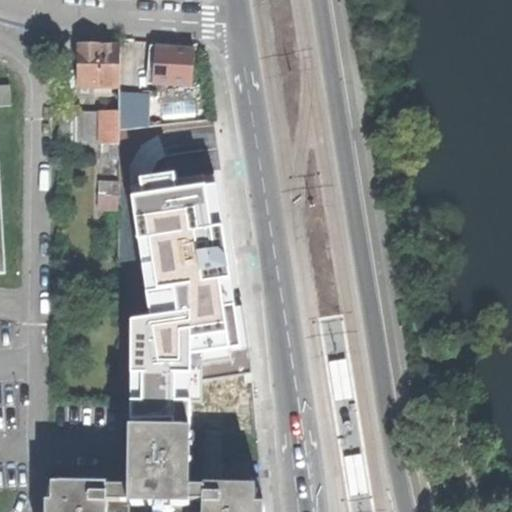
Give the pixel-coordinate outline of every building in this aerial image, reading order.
[(79,87),(119,87),(119,47),(98,47),(79,47),(79,87)] [(153,84),(190,87),(192,68),(193,50),(155,48),(155,58),(148,58),(147,72),(154,72),(153,84)] [(119,95),(119,112),(119,130),(127,129),(141,128),(143,96),(119,95)] [(77,141),(78,109),(59,106),(58,138),(77,141)] [(77,141),(100,144),(100,112),(78,109),(77,141)] [(100,144),(119,144),(119,130),(119,112),(100,112),(100,144)] [(243,310),(209,121),(129,133),(124,291),(224,286),(228,311),(243,310)] [(99,210),(119,211),(119,184),(99,184),(99,210)] [(123,325),(224,313),(221,288),(120,299),(123,325)] [(135,348),(134,328),(120,329),(121,349),(135,348)] [(136,369),(135,348),(121,349),(123,370),(136,369)] [(348,397),(356,396),(349,357),(346,357),(341,358),(342,364),(347,392),(348,397)] [(340,358),(332,360),(339,399),(343,398),(347,397),(346,392),(341,364),(340,358)] [(194,401),(252,396),(250,377),(249,360),(192,365),(194,401)] [(194,401),(192,365),(136,369),(138,403),(139,405),(172,403),(194,401)] [(172,421),(172,403),(139,405),(138,403),(123,404),(124,423),(172,421)] [(188,503),(188,489),(188,430),(128,429),(128,488),(128,502),(128,505),(155,506),(188,506),(188,503)] [(364,495),(372,493),(366,454),(362,455),(357,456),(358,461),(363,489),(364,495)] [(356,456),(348,457),(355,496),(360,496),(363,495),(362,490),(357,461),(356,456)] [(106,511),(106,502),(106,488),(106,485),(51,484),(51,503),(45,503),(45,511),(106,511)] [(254,487),(202,487),(202,489),(188,489),(188,503),(193,503),(192,511),(260,511),(261,506),(254,506),(254,487)] [(106,502),(128,502),(128,488),(106,488),(106,502)] [(128,502),(106,502),(106,511),(128,511),(128,505),(128,502)]
